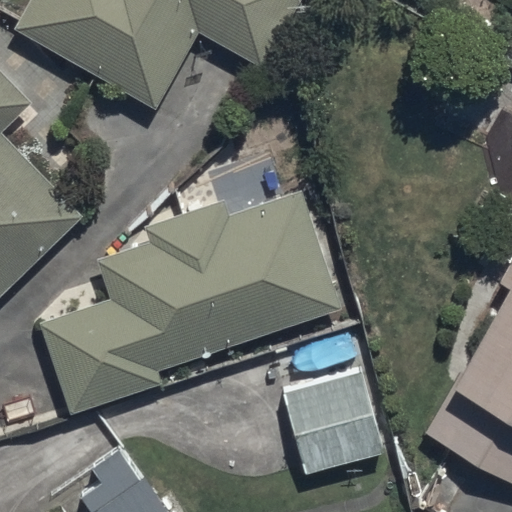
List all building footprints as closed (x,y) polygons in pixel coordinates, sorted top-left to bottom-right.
[(24,0),(10,28),(157,107),(197,31),(261,65),(295,0),(24,0)] [(0,295),(82,213),(1,132),(29,104),(0,74),(0,295)] [(38,320),(67,414),(163,384),(159,368),(340,312),(302,189),(224,213),(221,201),(142,225),(147,239),(95,255),(107,297),(38,320)] [(510,285),(425,431),(511,481),(511,256),(499,278),(510,285)] [(358,370),(287,391),(310,469),(381,448),(358,370)] [(86,511),(166,511),(123,448),(89,471),(97,483),(76,497),(86,511)]
